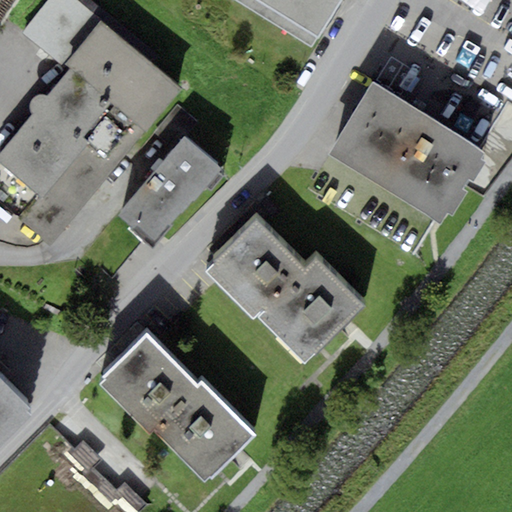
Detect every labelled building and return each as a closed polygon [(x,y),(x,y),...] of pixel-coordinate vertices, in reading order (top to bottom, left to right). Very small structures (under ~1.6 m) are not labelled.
[(63,67),(101,18),(76,0),(48,0),(22,35),(63,67)] [(254,0),(316,38),(339,0),(254,0)] [(181,89),(101,18),(63,67),(71,71),(47,95),(42,96),(36,97),(30,102),(29,109),(33,117),(0,155),(0,163),(38,195),(20,218),(51,246),(181,89)] [(484,154),(371,83),(327,152),(440,223),(446,214),(451,216),(466,193),(461,190),(468,179),(474,183),(486,165),(480,161),(484,154)] [(155,241),(221,169),(186,138),(164,162),(159,158),(151,168),(155,172),(120,210),(155,241)] [(256,221),(213,262),(215,263),(206,272),(252,318),(257,314),(306,364),(363,308),(315,259),(304,270),(256,221)] [(197,386),(145,334),(102,378),(104,380),(100,385),(150,435),(153,432),(204,483),(209,478),(211,480),(255,436),(202,382),(197,386)] [(0,437),(29,407),(0,379),(0,437)]
